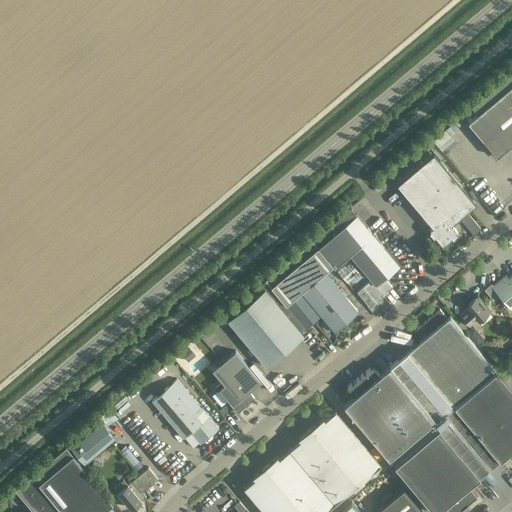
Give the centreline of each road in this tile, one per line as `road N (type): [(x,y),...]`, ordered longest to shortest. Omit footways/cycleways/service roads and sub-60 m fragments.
road 1 (unclassified): [(0,470),(511,36)]
road 2 (tertiary): [(0,426),(504,0)]
road 3 (unclassified): [(165,511),(438,279)]
